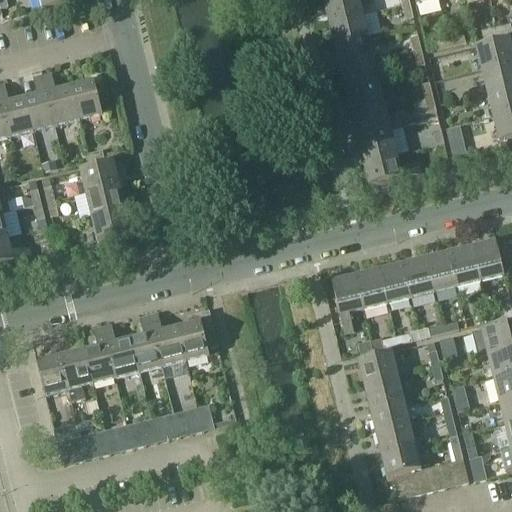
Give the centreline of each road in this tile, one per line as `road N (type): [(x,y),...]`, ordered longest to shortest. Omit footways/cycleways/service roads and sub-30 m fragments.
road 1 (tertiary): [(184,276),(511,198)]
road 2 (unclassified): [(184,276),(125,35)]
road 3 (tertiary): [(0,320),(184,276)]
road 4 (residential): [(0,65),(125,35)]
